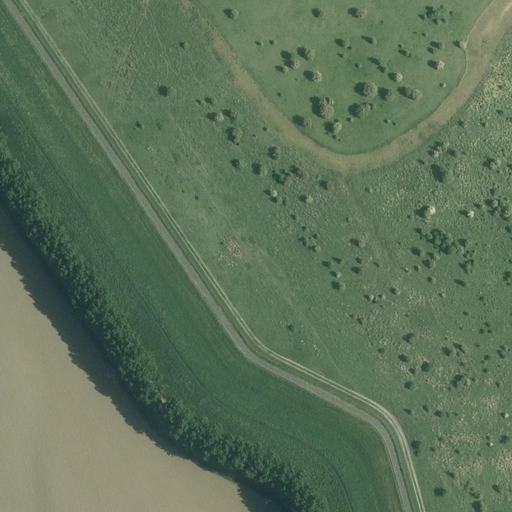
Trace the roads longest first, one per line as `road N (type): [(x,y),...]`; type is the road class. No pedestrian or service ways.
road 1 (track): [(424,511),(404,439),(387,414),(269,355),(247,333),(21,0)]
road 2 (track): [(0,90),(195,374),(215,397),(319,453),(345,479),(354,511)]
